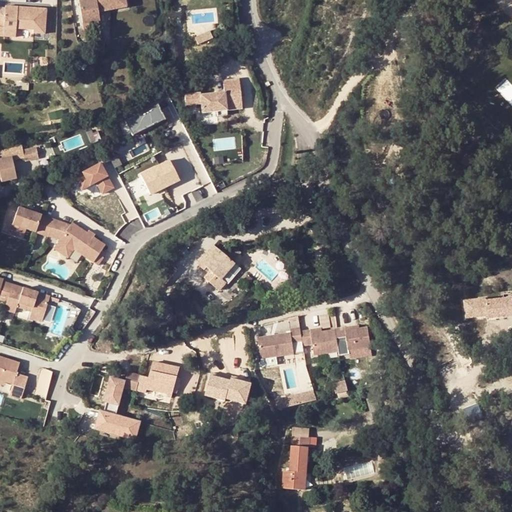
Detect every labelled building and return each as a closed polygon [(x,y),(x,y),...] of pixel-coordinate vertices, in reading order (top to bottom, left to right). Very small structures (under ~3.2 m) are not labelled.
[(124,0),(77,0),(83,25),(100,21),(98,14),(126,8),(124,0)] [(0,10),(0,39),(2,39),(14,40),(15,32),(32,33),(32,36),(44,37),(46,12),(5,9),(4,11),(0,10)] [(85,31),(102,28),(100,21),(83,25),(85,31)] [(210,33),(195,40),(199,47),(214,41),(210,33)] [(224,84),(225,95),(241,93),(240,82),(224,84)] [(243,112),(241,93),(225,95),(225,98),(213,99),(213,96),(200,97),(200,95),(186,96),(187,111),(197,110),(197,106),(202,106),(203,115),(217,114),(217,119),(227,118),(227,113),(243,112)] [(157,104),(125,120),(132,136),(165,120),(157,104)] [(25,150),(27,160),(39,158),(38,149),(25,150)] [(4,183),(19,178),(13,157),(5,159),(0,160),(0,178),(3,178),(4,183)] [(169,160),(140,175),(150,194),(179,180),(169,160)] [(100,163),(75,177),(82,190),(96,182),(102,194),(113,188),(100,163)] [(17,207),(11,224),(24,229),(46,237),(46,236),(58,240),(71,250),(95,266),(101,258),(96,255),(102,246),(70,223),(68,226),(17,207)] [(11,224),(7,234),(20,238),(24,229),(11,224)] [(71,250),(58,240),(52,249),(65,258),(71,250)] [(224,285),(220,282),(235,264),(214,246),(197,265),(209,274),(204,280),(219,291),(224,285)] [(148,274),(154,280),(168,262),(163,258),(148,274)] [(168,262),(154,280),(164,287),(178,270),(168,262)] [(220,282),(224,285),(239,267),(235,264),(220,282)] [(1,279),(0,278),(0,299),(5,301),(10,284),(0,281),(1,279)] [(47,296),(10,284),(5,301),(2,309),(13,312),(15,306),(29,310),(27,317),(39,321),(47,296)] [(511,295),(464,299),(465,319),(511,315),(511,295)] [(324,317),(314,318),(316,334),(326,332),(324,317)] [(306,331),(296,333),(296,337),(263,341),(266,361),(299,357),(298,346),(308,344),(306,335),(306,331)] [(341,333),(341,334),(342,342),(352,341),(354,354),(376,351),(373,332),(351,335),(350,331),(341,333)] [(316,334),(306,335),(308,344),(308,349),(318,347),(320,359),(344,355),(342,342),(341,334),(316,337),(316,334)] [(0,381),(2,382),(10,384),(6,395),(18,399),(25,377),(13,374),(17,363),(0,357),(0,381)] [(140,376),(137,391),(146,393),(147,390),(168,396),(167,397),(171,398),(172,393),(174,385),(179,368),(155,362),(151,379),(140,376)] [(51,386),(52,369),(42,368),(40,385),(51,386)] [(107,403),(104,413),(116,416),(117,416),(124,388),(137,391),(140,376),(127,373),(125,382),(110,378),(105,403),(107,403)] [(248,404),(253,383),(210,373),(205,394),(248,404)] [(336,381),(337,396),(349,395),(347,380),(336,381)] [(314,391),(288,396),(290,404),(316,399),(314,391)] [(288,396),(276,399),(278,407),(290,404),(288,396)] [(101,412),(96,430),(102,432),(103,429),(120,434),(119,437),(136,441),(141,423),(117,416),(116,416),(104,413),(101,412)] [(120,434),(103,429),(102,432),(119,437),(120,434)] [(293,429),(291,440),(309,440),(310,430),(293,429)] [(291,440),(291,448),(308,449),(309,448),(309,440),(291,440)] [(302,491),(303,473),(307,473),(308,449),(291,448),(290,447),(288,472),(282,471),(280,490),(302,491)]
